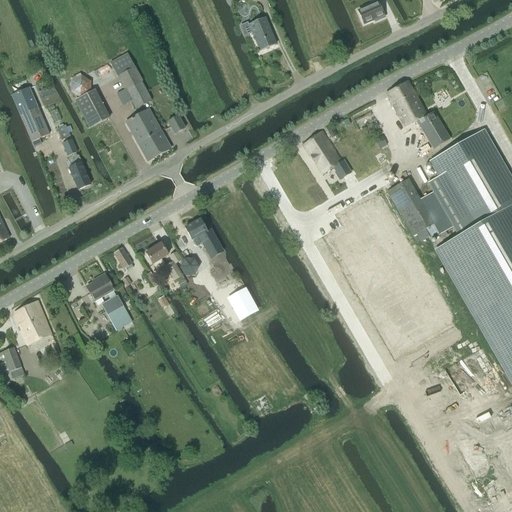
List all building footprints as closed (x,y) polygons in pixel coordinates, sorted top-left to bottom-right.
[(384,18),(377,3),(357,12),(363,25),(376,19),(377,21),(384,18)] [(247,23),(241,26),(245,36),(251,33),(259,52),(276,45),(265,19),(248,26),(247,23)] [(115,74),(117,78),(134,68),(127,55),(110,64),(115,74)] [(152,102),(142,83),(143,82),(135,68),(134,68),(117,78),(124,92),(125,91),(136,110),(152,102)] [(79,75),(69,80),(70,82),(70,93),(79,99),(90,93),(90,83),(80,77),(79,75)] [(427,115),(409,81),(385,94),(404,127),(416,121),(432,148),(449,139),(433,111),(427,115)] [(11,96),(31,143),(49,135),(28,89),(11,96)] [(109,119),(94,91),(90,93),(79,99),(74,101),(89,129),(109,119)] [(147,162),(170,149),(149,110),(125,123),(147,162)] [(184,129),(178,117),(167,123),(174,135),(184,129)] [(61,141),(70,137),(65,126),(56,130),(61,141)] [(331,139),(336,136),(332,129),(327,132),(331,139)] [(345,187),(356,181),(344,161),(340,163),(321,132),(303,146),(322,175),(333,168),(341,181),(340,182),(343,187),(344,186),(345,187)] [(439,178),(427,185),(458,239),(511,207),(511,182),(483,132),(458,146),(430,162),(439,178)] [(382,137),(375,140),(380,149),(386,145),(382,137)] [(422,153),(422,152),(422,150),(421,148),(420,145),(419,144),(417,142),(415,140),(410,139),(408,139),(405,140),(401,142),(399,144),(397,146),(396,149),(396,152),(396,155),(397,157),(398,159),(399,161),(403,164),(406,165),(408,166),(410,166),(414,165),(417,163),(420,160),(421,158),(422,156),(422,153)] [(77,153),(71,141),(62,145),(68,157),(71,156),(76,154),(77,153)] [(76,154),(71,156),(76,166),(68,169),(78,191),(90,185),(81,164),(76,154)] [(319,220),(307,227),(368,329),(375,342),(441,298),(415,258),(432,243),(447,235),(425,192),(404,205),(425,240),(415,247),(409,251),(387,219),(377,200),(362,209),(355,200),(319,220)] [(511,383),(511,207),(458,239),(435,251),(511,383)] [(0,242),(9,239),(0,219),(0,242)] [(199,220),(185,229),(192,241),(199,237),(202,243),(195,247),(209,273),(225,263),(211,238),(209,239),(206,233),(199,220)] [(153,265),(156,270),(164,266),(160,260),(167,256),(160,244),(145,254),(152,265),(153,265)] [(169,257),(172,263),(164,268),(173,281),(182,276),(175,264),(181,261),(176,253),(169,257)] [(135,259),(123,266),(133,283),(140,279),(148,293),(155,289),(142,269),(141,270),(135,259)] [(185,260),(180,268),(185,276),(194,275),(198,267),(193,259),(185,260)] [(107,316),(123,307),(117,297),(116,297),(113,291),(104,275),(96,280),(97,282),(86,288),(94,302),(107,295),(110,301),(101,306),(107,316)] [(243,292),(230,299),(242,319),(254,312),(243,292)] [(164,297),(159,300),(165,308),(169,305),(164,297)] [(27,346),(50,336),(37,303),(14,314),(27,346)] [(13,349),(0,353),(0,380),(2,386),(13,382),(9,373),(21,369),(13,349)] [(23,396),(18,399),(20,404),(26,402),(23,396)]
